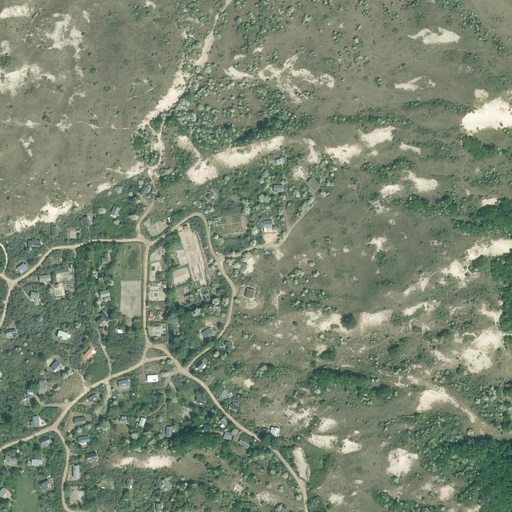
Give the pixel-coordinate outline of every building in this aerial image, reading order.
[(307,182),(315,191),(320,186),(312,178),(307,182)] [(147,194),(151,189),(148,187),(146,190),(143,188),(139,193),(143,195),(145,196),(147,194)] [(214,198),(216,196),(209,191),(208,192),(210,194),(206,198),(212,203),(215,199),(214,198)] [(111,214),(116,217),(120,208),(114,206),(111,214)] [(82,218),(85,227),(91,225),(88,216),(82,218)] [(247,264),(241,263),(240,266),(238,269),(243,272),(244,269),(246,269),(246,268),(245,267),(247,264)] [(23,264),(18,268),(21,273),(27,269),(26,267),(24,265),(23,264)] [(245,297),(253,299),(255,290),(247,288),(245,297)] [(99,291),(100,298),(110,296),(108,290),(99,291)] [(34,300),(37,300),(38,293),(31,291),(30,297),(35,298),(34,300)] [(102,316),(96,321),(98,324),(104,320),(106,321),(109,319),(103,311),(100,314),(102,316)] [(176,318),(171,319),(170,320),(174,332),(179,331),(177,326),(178,326),(177,321),(179,321),(177,317),(176,318)] [(206,330),(203,332),(206,336),(208,334),(209,336),(214,333),(210,328),(208,329),(207,329),(206,330)] [(68,333),(59,331),(57,337),(66,339),(68,333)] [(84,355),(83,356),(87,359),(88,359),(95,351),(90,347),(84,355)] [(201,360),(201,361),(195,366),(199,370),(205,364),(206,363),(207,363),(208,361),(206,360),(204,358),(203,359),(202,361),(201,360)] [(55,372),(58,368),(57,367),(60,364),(57,361),(50,368),(55,372)] [(128,379),(118,381),(119,388),(129,386),(128,379)] [(221,397),(225,399),(228,392),(219,388),(216,394),(221,397)] [(88,399),(91,403),(99,398),(96,394),(88,399)] [(104,414),(107,409),(104,408),(104,409),(98,406),(95,414),(96,415),(98,411),(104,414)] [(182,407),(181,411),(195,416),(197,412),(182,407)] [(220,426),(223,429),(228,424),(223,418),(219,421),(222,424),(220,426)] [(271,436),(277,437),(278,428),(273,427),(271,427),(270,432),(272,433),(271,436)] [(223,439),(228,440),(230,440),(232,433),(225,432),(223,439)] [(48,436),(40,439),(42,446),(51,442),(48,436)] [(249,446),(247,444),(248,443),(244,441),(244,442),(240,440),(238,442),(245,447),(245,448),(247,449),(249,446)] [(299,463),(302,461),(299,455),(300,455),(298,452),(297,450),(294,452),(295,454),(299,463)] [(96,452),(86,455),(87,461),(97,458),(96,452)] [(8,463),(14,464),(15,459),(10,457),(11,456),(6,455),(4,460),(8,461),(8,463)] [(161,481),(168,491),(172,488),(166,478),(161,481)] [(40,485),(44,492),(49,490),(46,485),(50,483),(48,480),(40,485)]
